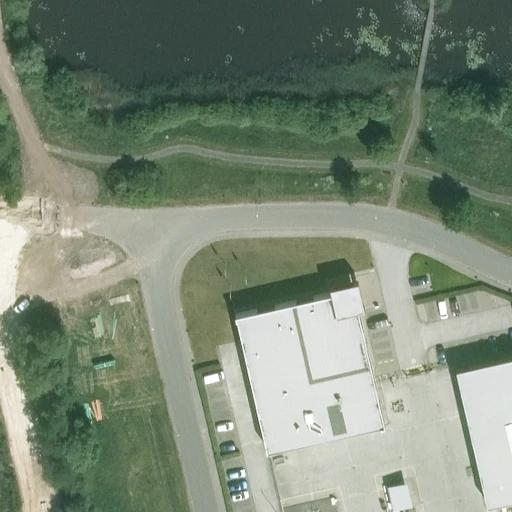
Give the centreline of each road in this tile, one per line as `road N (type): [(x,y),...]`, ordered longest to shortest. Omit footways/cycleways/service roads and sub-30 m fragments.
road 1 (unclassified): [(511,273),(422,233),(340,215),(183,220),(164,229)]
road 2 (unclassified): [(164,229),(154,269),(208,511)]
